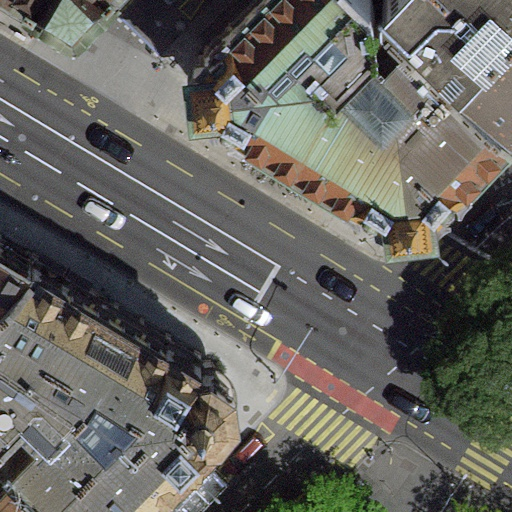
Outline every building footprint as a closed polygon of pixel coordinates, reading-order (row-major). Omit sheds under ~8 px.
[(85,0),(57,0),(75,11),(85,0)] [(388,218),(440,214),(441,197),(511,125),(405,18),(384,38),(377,32),(373,0),(242,0),(196,46),(187,49),(193,98),(205,100),(385,210),(388,218)] [(511,124),(511,0),(386,0),(405,18),(511,125),(511,124)] [(0,283),(37,248),(0,225),(0,283)] [(37,248),(0,283),(0,429),(2,431),(86,511),(135,511),(242,399),(239,367),(214,349),(205,352),(37,248)] [(0,511),(86,511),(2,431),(0,433),(0,511)]
